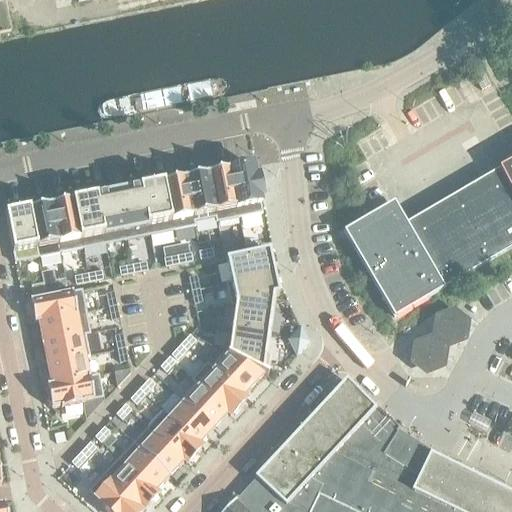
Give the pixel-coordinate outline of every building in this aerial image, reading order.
[(0,34),(10,32),(4,3),(0,3),(0,34)] [(394,318),(421,302),(441,291),(441,290),(511,248),(511,163),(446,202),(404,226),(393,206),(344,234),(394,318)] [(238,220),(262,215),(259,201),(262,200),(257,179),(255,179),(252,168),(229,172),(238,220)] [(238,220),(229,172),(206,177),(216,224),(238,220)] [(214,220),(215,224),(216,224),(206,177),(184,181),(194,229),(195,229),(194,224),(214,220)] [(194,229),(184,181),(163,185),(172,233),(194,229)] [(172,233),(163,185),(138,190),(148,238),(172,233)] [(116,195),(126,242),(148,238),(138,190),(116,195)] [(116,195),(94,199),(102,238),(103,247),(126,242),(116,195)] [(94,199),(71,203),(79,243),(102,238),(94,199)] [(79,243),(71,203),(50,208),(59,256),(81,251),(79,243)] [(38,260),(59,256),(50,208),(29,212),(38,260)] [(29,212),(4,217),(14,265),(38,260),(29,212)] [(249,249),(244,250),(246,258),(258,255),(257,247),(249,249)] [(234,261),(246,258),(244,250),(244,248),(231,251),(234,261)] [(200,262),(212,259),(210,251),(198,254),(200,262)] [(225,286),(273,276),(273,275),(269,256),(269,254),(258,255),(246,258),(234,261),(225,263),(225,265),(226,265),(230,284),(225,285),(225,286)] [(189,256),(176,258),(178,265),(190,263),(189,256)] [(165,268),(178,265),(176,258),(164,261),(165,268)] [(133,275),(145,272),(144,265),(131,267),(133,275)] [(119,270),(121,277),(133,275),(131,267),(119,270)] [(88,284),(101,281),(99,272),(86,274),(87,276),(88,284)] [(88,284),(87,276),(74,278),(76,286),(88,284)] [(273,276),(225,286),(230,307),(278,297),(278,296),(277,296),(273,277),(274,277),(273,276)] [(191,293),(199,291),(196,279),(188,281),(191,293)] [(44,293),(56,290),(55,282),(42,285),(44,293)] [(44,293),(42,285),(30,287),(31,295),(44,293)] [(199,291),(191,293),(193,305),(201,304),(199,291)] [(81,292),(29,302),(33,324),(86,314),(81,292)] [(106,297),(108,309),(116,308),(113,295),(106,297)] [(271,314),(271,313),(272,299),(278,298),(278,297),(230,307),(230,308),(234,307),(231,331),(230,331),(268,336),(267,336),(270,314),(271,314)] [(119,320),(116,308),(108,309),(111,322),(119,320)] [(410,368),(426,381),(447,371),(452,354),(469,344),(470,324),(459,312),(434,319),(431,340),(413,348),(410,368)] [(86,314),(33,324),(34,325),(38,325),(42,345),(89,335),(86,315),(86,314)] [(308,345),(300,329),(287,343),(308,345)] [(230,331),(230,332),(231,332),(228,356),(224,354),(223,354),(267,377),(268,376),(262,373),(264,360),(265,359),(264,359),(267,337),(268,337),(268,336),(230,331)] [(89,335),(42,345),(46,366),(89,357),(85,337),(90,336),(89,335)] [(195,343),(189,337),(181,346),(187,352),(195,343)] [(125,350),(122,338),(114,339),(117,352),(125,350)] [(308,345),(287,343),(296,359),(308,345)] [(187,352),(181,346),(173,355),(179,360),(187,352)] [(119,364),(127,363),(125,350),(117,352),(119,364)] [(243,398),(263,376),(266,378),(267,377),(223,354),(210,368),(206,365),(245,401),(243,398)] [(89,357),(46,366),(50,386),(46,387),(46,388),(98,377),(98,376),(88,378),(85,359),(89,358),(89,357)] [(160,369),(167,376),(175,367),(168,360),(160,369)] [(206,365),(191,381),(230,417),(245,401),(206,365)] [(116,389),(130,375),(129,371),(113,374),(116,389)] [(98,377),(46,388),(51,410),(60,408),(61,410),(84,405),(83,403),(103,400),(98,377)] [(186,406),(212,430),(226,415),(229,418),(230,417),(191,381),(190,382),(194,386),(180,401),(186,406)] [(153,388),(147,383),(138,392),(144,397),(153,388)] [(511,511),(511,496),(431,457),(432,455),(396,432),(395,433),(392,436),(382,426),(371,416),(374,413),(374,412),(375,412),(348,385),(342,385),(253,480),(256,483),(238,501),(236,499),(223,511),(511,511)] [(144,397),(138,392),(130,401),(136,407),(144,397)] [(186,406),(171,421),(200,449),(215,433),(212,430),(186,406)] [(130,413),(124,408),(116,417),(121,422),(130,413)] [(171,421),(162,413),(147,429),(186,465),(201,449),(200,449),(171,421)] [(168,478),(182,463),(185,466),(186,465),(147,429),(146,430),(147,430),(133,445),(168,478)] [(94,439),(100,445),(109,436),(103,430),(94,439)] [(63,435),(53,436),(55,446),(64,444),(63,435)] [(168,478),(133,445),(119,460),(118,460),(118,461),(157,497),(157,496),(154,493),(168,478)] [(87,462),(96,453),(89,446),(80,455),(87,462)] [(80,455),(71,464),(79,471),(87,462),(80,455)] [(140,511),(142,511),(157,497),(118,461),(103,477),(140,511)] [(102,506),(101,508),(105,511),(140,511),(103,477),(88,493),(102,506)]
